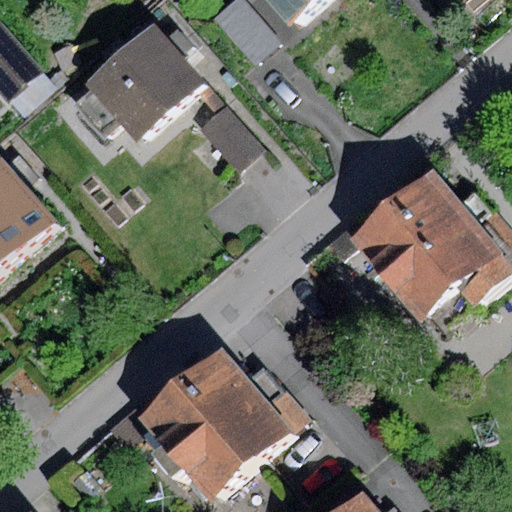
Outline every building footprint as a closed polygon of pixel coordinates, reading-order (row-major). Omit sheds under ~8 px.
[(242,0),(237,0),(215,19),(256,68),(281,46),(242,0)] [(271,0),(299,31),(335,0),(271,0)] [(0,22),(0,87),(11,100),(43,71),(0,22)] [(160,31),(92,89),(98,95),(81,109),(113,146),(126,134),(138,149),(210,89),(160,31)] [(60,89),(43,71),(11,100),(27,118),(60,89)] [(202,134),(240,175),(266,152),(228,110),(202,134)] [(0,270),(55,223),(0,159),(0,270)] [(433,171),(350,239),(417,321),(457,288),(473,307),(511,275),(511,265),(506,257),(478,225),(492,213),(474,193),(460,204),(433,171)] [(511,252),(511,236),(492,213),(478,225),(506,257),(511,252)] [(153,431),(211,500),(290,433),(268,407),(286,392),(265,368),(247,382),(221,351),(142,418),(153,431)] [(308,417),(286,392),(268,407),(290,433),(308,417)] [(153,431),(142,418),(135,411),(112,431),(130,451),(153,431)] [(378,511),(363,494),(340,511),(378,511)]
